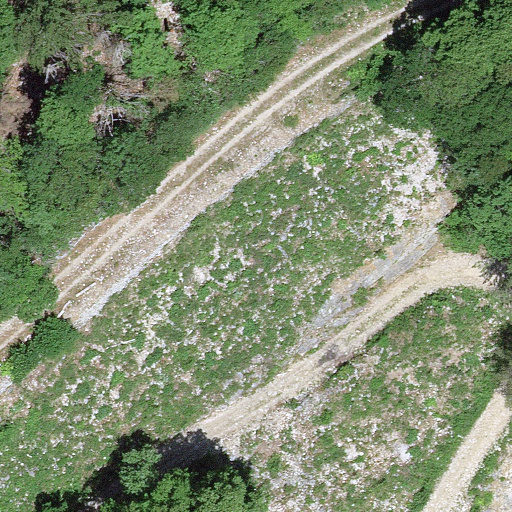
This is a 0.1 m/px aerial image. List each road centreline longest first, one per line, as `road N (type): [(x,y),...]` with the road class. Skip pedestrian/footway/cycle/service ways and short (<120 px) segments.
road 1 (track): [(473,0),(375,42),(0,355)]
road 2 (track): [(107,511),(135,484),(288,391),(411,292),(444,276),(511,282)]
road 3 (track): [(511,402),(438,511)]
